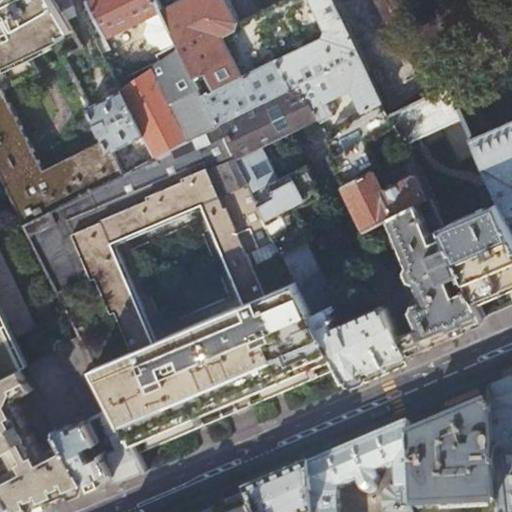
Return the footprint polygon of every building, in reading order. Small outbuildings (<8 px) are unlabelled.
[(0,0),(0,64),(10,85),(10,86),(39,72),(31,55),(62,39),(60,36),(73,30),(55,1),(53,0),(0,0)] [(219,121),(205,93),(202,87),(163,8),(158,0),(88,0),(107,34),(98,39),(124,90),(146,134),(158,158),(221,125),(219,121)] [(158,0),(163,8),(180,0),(158,0)] [(298,0),(236,29),(237,21),(226,0),(180,0),(163,8),(202,87),(207,84),(201,72),(206,69),(215,87),(205,93),(219,121),(303,81),(360,54),(350,32),(337,5),(334,0),(298,0)] [(346,0),(337,5),(350,32),(377,18),(370,3),(371,0),(369,0),(346,0)] [(372,79),(360,54),(303,81),(318,112),(320,118),(332,111),(327,100),(353,88),(365,113),(384,104),(372,79)] [(410,60),(372,79),(384,104),(389,115),(427,97),(410,60)] [(26,366),(0,317),(0,90),(3,89),(10,85),(0,64),(0,381),(26,368),(26,366)] [(318,112),(303,81),(219,121),(221,125),(254,190),(277,178),(262,147),(251,152),(248,146),(318,112)] [(81,88),(88,102),(94,99),(87,85),(81,88)] [(449,86),(427,97),(389,115),(395,128),(407,153),(444,135),(452,153),(475,142),(473,138),(449,86)] [(46,173),(3,89),(0,90),(0,171),(26,225),(124,175),(112,151),(108,142),(46,173)] [(112,151),(146,134),(124,90),(91,107),(108,142),(112,151)] [(384,104),(365,113),(355,118),(329,139),(337,155),(332,157),(345,185),(380,169),(367,142),(395,128),(389,115),(384,104)] [(511,120),(473,138),(475,142),(502,200),(511,221),(511,120)] [(158,158),(124,175),(26,225),(83,338),(117,406),(131,433),(192,408),(226,393),(238,389),(269,375),(333,348),(316,313),(270,223),(254,190),(221,125),(158,158)] [(380,169),(345,185),(367,230),(392,218),(419,204),(430,199),(408,154),(380,169)] [(309,163),(277,178),(254,190),(270,223),(325,196),(309,163)] [(316,313),(340,301),(309,240),(305,242),(297,226),(332,209),(325,196),(270,223),(316,313)] [(442,225),(448,238),(476,298),(511,283),(511,221),(502,200),(442,225)] [(419,204),(392,218),(412,266),(410,267),(409,271),(413,282),(417,284),(419,283),(424,294),(410,300),(421,326),(412,330),(418,345),(467,325),(485,317),(476,298),(448,238),(437,243),(419,204)] [(339,304),(340,301),(316,313),(333,348),(351,383),(382,370),(413,357),(409,349),(418,345),(412,330),(403,334),(391,306),(384,304),(380,306),(347,322),(346,327),(343,329),(334,311),(339,308),(340,306),(339,304)] [(91,419),(117,406),(83,338),(57,351),(89,419),(91,419)] [(0,462),(0,475),(20,511),(26,511),(49,502),(60,498),(89,485),(65,442),(48,451),(45,444),(41,444),(19,404),(21,397),(37,388),(26,368),(0,381),(0,431),(13,456),(0,462)] [(511,511),(511,379),(491,388),(492,405),(498,498),(499,511),(511,511)] [(412,439),(411,440),(413,503),(498,498),(492,405),(440,427),(412,439)] [(131,433),(117,406),(91,419),(117,473),(121,481),(145,471),(149,469),(131,433)] [(117,473),(91,419),(89,419),(76,425),(75,422),(59,429),(65,442),(89,485),(98,481),(108,477),(117,473)] [(376,484),(376,482),(378,480),(380,478),(380,476),(379,474),(378,472),(396,465),(397,484),(391,484),(384,495),(384,511),(413,511),(413,503),(411,440),(410,422),(351,447),(311,464),(314,511),(341,511),(340,489),(358,480),(363,487),(364,489),(366,490),(369,490),(371,490),(373,489),(375,487),(376,484)] [(247,491),(250,498),(256,511),(314,511),(311,464),(309,465),(278,478),(247,491)] [(20,511),(0,476),(0,511),(20,511)] [(218,511),(256,511),(250,498),(218,511)]
